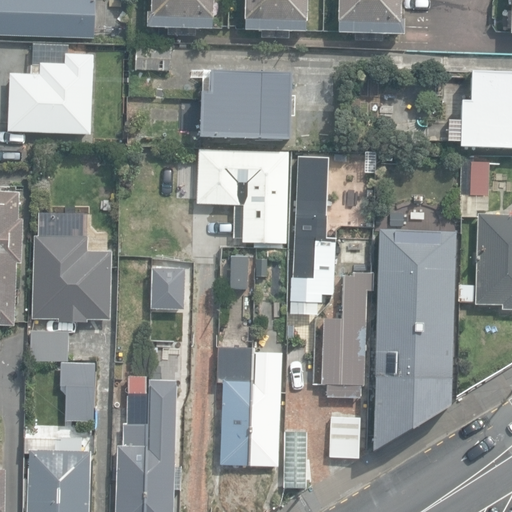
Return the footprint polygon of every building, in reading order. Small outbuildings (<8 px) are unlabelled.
[(0,0),(0,35),(97,39),(97,0),(0,0)] [(180,29),(180,0),(152,0),(152,13),(148,13),(147,28),(180,29)] [(213,0),(180,0),(180,29),(213,30),(213,0)] [(273,31),(273,0),(245,0),(245,30),(273,31)] [(307,0),(273,0),(273,31),(307,32),(307,0)] [(368,34),(369,0),(339,0),(338,33),(368,34)] [(401,0),(369,0),(368,34),(404,35),(404,20),(401,20),(401,0)] [(135,71),(171,73),(172,48),(136,46),(135,71)] [(10,131),(91,134),(94,55),(66,54),(66,63),(40,62),(40,66),(33,65),(33,74),(12,73),(11,73),(9,131),(10,131)] [(291,74),(210,72),(209,93),(201,93),(200,138),(290,141),(291,74)] [(459,148),(511,149),(511,72),(470,72),(470,88),(461,88),(459,148)] [(182,113),(183,98),(150,97),(149,112),(182,113)] [(242,243),(287,244),(289,153),(199,150),(198,205),(243,206),(242,243)] [(333,295),(336,239),(325,238),(329,158),(299,156),(293,278),(291,278),(290,314),(316,314),(316,302),(321,302),(321,294),(333,295)] [(461,217),(477,217),(477,211),(488,211),(489,163),(473,163),(473,156),(462,156),(461,217)] [(37,179),(50,179),(50,161),(37,161),(37,179)] [(97,183),(98,208),(117,208),(116,182),(97,183)] [(0,259),(22,261),(24,219),(19,219),(20,193),(0,191),(0,259)] [(384,217),(394,217),(394,205),(385,205),(384,217)] [(157,252),(191,256),(193,235),(181,234),(182,217),(154,214),(152,231),(150,252),(157,252)] [(459,315),(477,316),(478,305),(502,306),(502,310),(511,310),(511,215),(478,214),(475,300),(473,300),(474,286),(460,285),(459,315)] [(378,268),(372,452),(452,405),(456,268),(457,231),(379,229),(378,268)] [(59,322),(87,323),(87,320),(110,321),(111,268),(112,253),(88,252),(89,238),(36,237),(35,237),(34,268),(33,320),(59,320),(59,322)] [(228,280),(247,281),(248,255),(229,254),(228,280)] [(22,261),(0,259),(0,325),(15,326),(17,263),(22,264),(22,261)] [(256,259),(256,277),(267,278),(267,260),(256,259)] [(191,289),(192,263),(175,262),(173,295),(189,296),(189,289),(191,289)] [(326,397),(361,398),(362,385),(363,385),(365,385),(368,291),(372,291),(373,273),(353,272),(353,275),(344,275),(342,318),(324,317),(322,384),(327,384),(326,397)] [(28,333),(28,362),(69,361),(69,333),(28,333)] [(278,467),(284,352),(253,351),(253,346),(218,344),(216,382),(225,383),(221,464),(278,467)] [(33,373),(44,373),(44,364),(34,363),(33,373)] [(148,426),(145,511),(174,511),(175,490),(180,490),(180,468),(175,468),(177,380),(149,380),(148,426)] [(130,395),(146,396),(147,381),(130,381),(130,395)] [(329,459),(360,461),(362,417),(331,416),(329,459)] [(145,511),(148,426),(124,426),(122,447),(117,447),(117,468),(113,468),(113,480),(117,481),(116,511),(145,511)] [(284,488),(306,488),(307,431),(284,430),(284,488)] [(89,511),(92,452),(83,451),(83,438),(27,437),(26,454),(29,454),(27,511),(89,511)]
